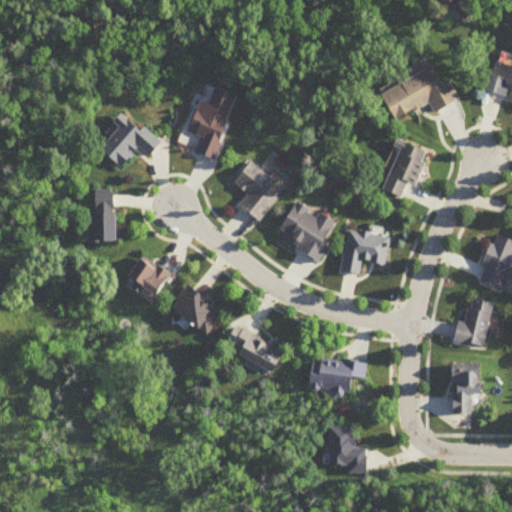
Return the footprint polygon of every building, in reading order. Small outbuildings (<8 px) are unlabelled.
[(485,90),(511,96),(511,56),(502,54),(497,76),(489,73),(485,90)] [(384,92),(397,121),(432,104),(437,114),(462,102),(454,83),(446,87),(437,67),(384,92)] [(198,154),(217,161),(241,97),(209,86),(192,132),(204,137),(198,154)] [(151,159),(163,145),(129,116),(100,149),(125,170),(142,151),(151,159)] [(385,191),(404,199),(410,184),(418,187),(432,153),(398,140),(395,149),(400,151),(385,191)] [(280,184),(252,162),(235,183),(250,195),(241,207),(261,223),(280,200),(272,194),(280,184)] [(96,191),(96,245),(119,245),(119,191),(96,191)] [(340,226),(299,201),(278,236),(319,261),(340,226)] [(391,238),(350,232),(344,273),(363,276),(365,264),(387,267),(391,238)] [(511,278),(511,241),(496,236),(480,284),(507,293),(511,278)] [(173,277),(144,258),(130,279),(160,298),(173,277)] [(172,312),(211,336),(225,313),(187,289),(172,312)] [(495,305),(472,300),(467,326),(459,324),(455,345),(485,351),(495,305)] [(277,374),(288,351),(237,328),(227,351),(277,374)] [(369,365),(321,358),(316,393),(353,398),(356,379),(366,381),(369,365)] [(453,394),(453,415),(473,415),(473,396),(483,396),(484,369),(454,368),(454,380),(459,380),(459,394),(453,394)] [(349,474),(367,475),(368,451),(356,450),(356,430),(331,429),(330,467),(349,468),(349,474)]
